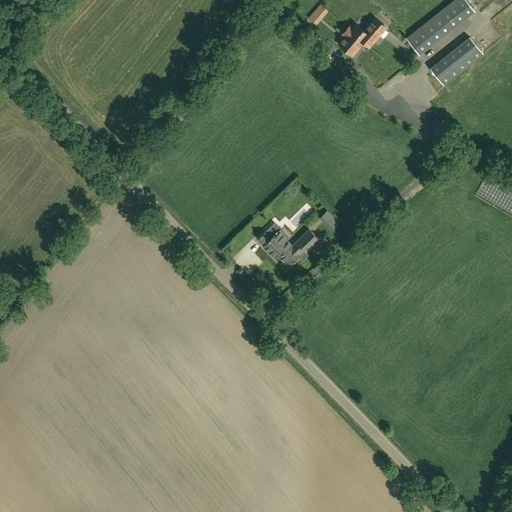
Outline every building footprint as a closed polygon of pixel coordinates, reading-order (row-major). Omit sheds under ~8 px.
[(420,55),(467,17),(475,11),(466,0),(454,0),(406,38),(420,55)] [(386,28),(375,18),(363,31),(356,24),(352,28),(350,26),(342,35),(345,37),(339,43),(353,55),(364,42),(369,47),(386,28)] [(444,85),(484,53),(471,37),(431,69),(444,85)] [(328,209),(320,217),(333,230),(341,223),(328,209)] [(288,267),(301,254),(304,251),(306,253),(320,240),(309,229),(292,245),(287,239),(289,237),(281,228),(271,238),(265,232),(258,239),(263,245),(263,246),(276,260),(279,257),(288,267)]
